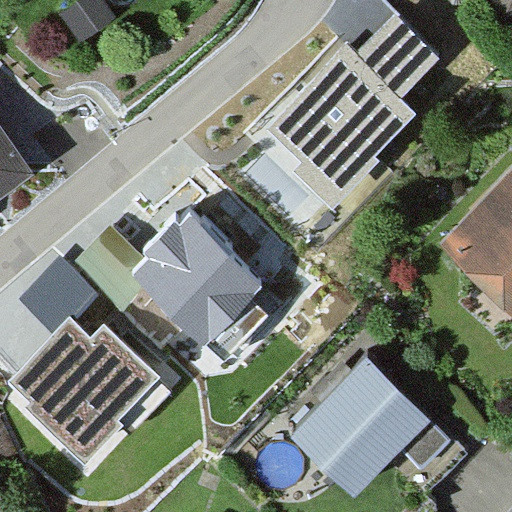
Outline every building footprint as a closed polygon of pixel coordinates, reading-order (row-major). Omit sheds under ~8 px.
[(414,113),(345,47),(269,126),(306,162),(297,171),(333,206),(376,161),(372,156),(414,113)] [(0,169),(19,156),(0,128),(0,169)] [(511,173),(447,240),(511,303),(511,173)] [(260,283),(191,217),(180,228),(175,223),(145,253),(151,259),(135,276),(203,341),(260,283)] [(90,340),(69,321),(12,381),(35,402),(29,408),(85,460),(118,425),(114,421),(156,376),(103,327),(90,340)] [(376,347),(302,427),(369,489),(443,410),(376,347)] [(20,511),(0,466),(0,511),(20,511)]
